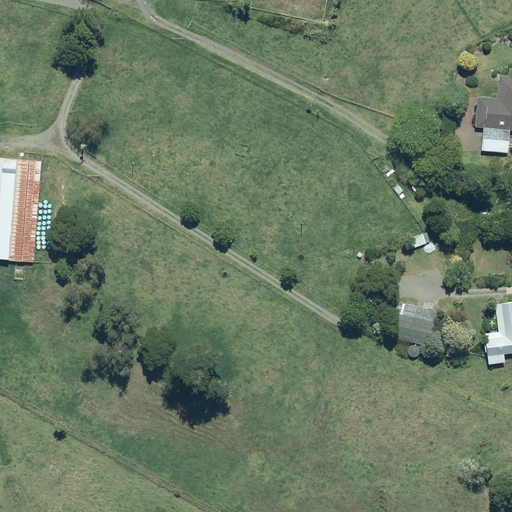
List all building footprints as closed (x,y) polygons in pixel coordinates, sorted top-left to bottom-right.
[(511,68),(507,68),(506,77),(499,76),(497,98),(476,96),(474,127),(482,127),(481,152),(507,154),(509,129),(511,129),(511,68)] [(40,161),(0,158),(0,259),(34,262),(40,161)] [(403,241),(406,250),(430,242),(427,232),(403,241)] [(398,302),(390,336),(428,345),(436,311),(398,302)] [(482,334),(486,365),(503,363),(502,354),(511,352),(511,302),(494,305),(497,332),(482,334)]
